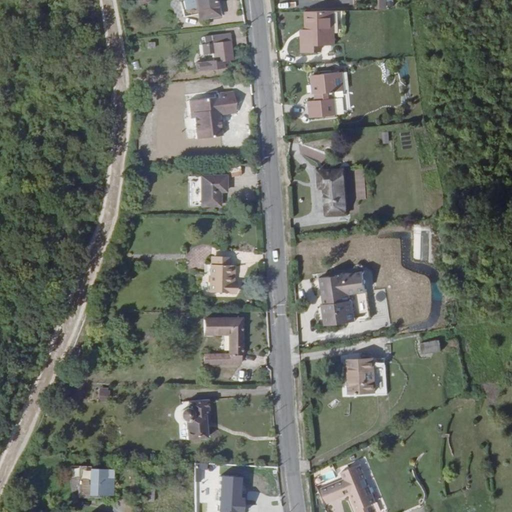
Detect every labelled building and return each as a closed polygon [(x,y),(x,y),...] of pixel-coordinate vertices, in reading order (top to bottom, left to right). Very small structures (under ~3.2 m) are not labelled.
[(216,16),(212,0),(179,0),(182,10),(194,8),(196,15),(196,19),(216,16)] [(373,0),(374,9),(393,8),(392,0),(373,0)] [(327,13),(303,14),(304,32),(304,39),(299,40),(299,55),(315,54),(315,47),(332,46),(331,35),(328,35),(327,13)] [(198,71),(232,67),(231,59),(233,59),(231,42),(232,41),(231,34),(204,38),(205,44),(201,44),(203,55),(206,55),(207,61),(196,63),(198,71)] [(305,111),(306,121),(332,119),(330,103),(326,103),(326,96),(341,95),(339,76),(310,79),(311,97),(313,97),(314,104),(304,104),(304,111),(305,111)] [(218,111),(236,109),(234,92),(220,94),(219,95),(217,96),(217,99),(196,101),(197,113),(194,113),(194,119),(197,139),(221,136),(219,116),(218,111)] [(314,173),(315,183),(316,182),(320,182),(342,180),(341,171),(314,173)] [(344,216),(342,180),(320,182),(321,191),(323,218),(344,216)] [(189,203),(217,202),(216,194),(223,193),(223,182),(189,183),(189,203)] [(215,270),(215,286),(235,286),(236,280),(238,281),(238,270),(234,270),(216,270),(215,270)] [(363,273),(319,280),(322,300),(326,299),(327,306),(323,307),(321,307),(324,327),(369,321),(363,273)] [(388,287),(406,285),(404,275),(387,279),(388,287)] [(215,298),(238,297),(238,288),(235,288),(235,286),(215,286),(215,298)] [(376,307),(388,305),(384,288),(372,290),(376,307)] [(229,353),(239,353),(238,322),(203,323),(203,336),(227,336),(229,353)] [(435,348),(433,338),(414,342),(415,353),(435,348)] [(240,364),(239,353),(229,353),(229,355),(204,357),(205,365),(240,364)] [(346,392),(346,396),(384,394),(381,358),(345,360),(346,379),(350,378),(351,391),(346,392)] [(97,396),(108,397),(109,388),(97,387),(97,396)] [(193,414),(210,414),(208,401),(185,403),(185,405),(183,405),(184,409),(180,412),(180,413),(193,414)] [(189,435),(209,436),(208,425),(212,425),(210,414),(193,414),(180,413),(180,418),(182,422),(185,424),(190,424),(190,431),(189,431),(189,435)] [(98,497),(109,498),(111,472),(89,471),(89,468),(78,467),(75,497),(98,499),(98,497)] [(318,495),(323,505),(365,486),(356,467),(337,475),(342,485),(318,495)] [(317,493),(318,495),(342,485),(337,475),(335,476),(339,484),(317,493)] [(243,504),(244,479),(223,477),(222,504),(243,504)] [(365,486),(323,505),(323,506),(347,496),(349,499),(346,501),(347,503),(368,494),(365,486)] [(150,491),(138,490),(137,502),(149,503),(150,491)] [(368,494),(347,503),(351,511),(353,510),(354,511),(369,511),(364,501),(362,501),(361,499),(369,495),(368,494)] [(371,499),(369,495),(361,499),(362,501),(364,501),(369,511),(371,511),(367,501),(371,499)] [(347,496),(323,506),(324,508),(345,498),(346,501),(349,499),(347,496)]
